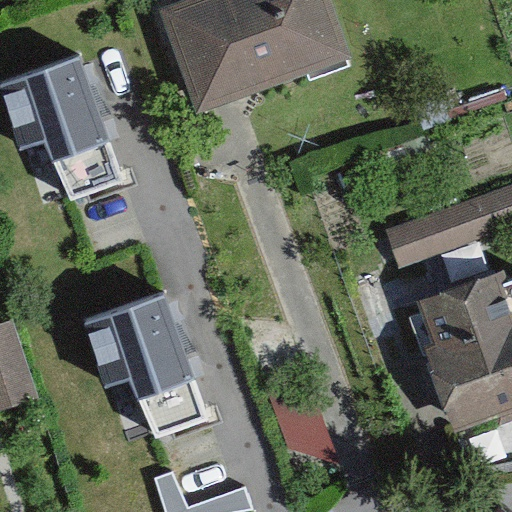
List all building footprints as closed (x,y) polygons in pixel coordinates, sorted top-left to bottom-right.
[(186,0),(165,8),(203,108),(353,53),(333,0),(186,0)] [(0,85),(0,91),(20,147),(45,138),(69,206),(123,187),(78,58),(0,85)] [(511,180),(392,226),(407,266),(511,225),(511,180)] [(511,268),(422,297),(463,427),(511,411),(511,268)] [(87,321),(109,382),(135,373),(159,441),(213,422),(167,293),(87,321)] [(0,322),(0,407),(46,391),(19,316),(0,322)]
